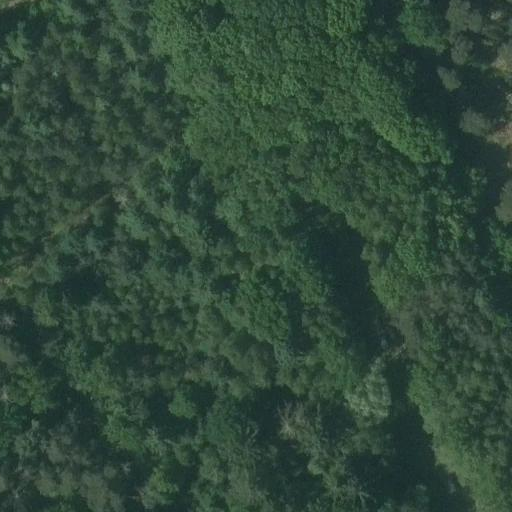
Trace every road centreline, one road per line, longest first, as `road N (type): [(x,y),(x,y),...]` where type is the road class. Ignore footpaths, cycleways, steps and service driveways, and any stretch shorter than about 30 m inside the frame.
road 1 (track): [(379,0),(511,304)]
road 2 (track): [(409,0),(395,28),(511,105)]
